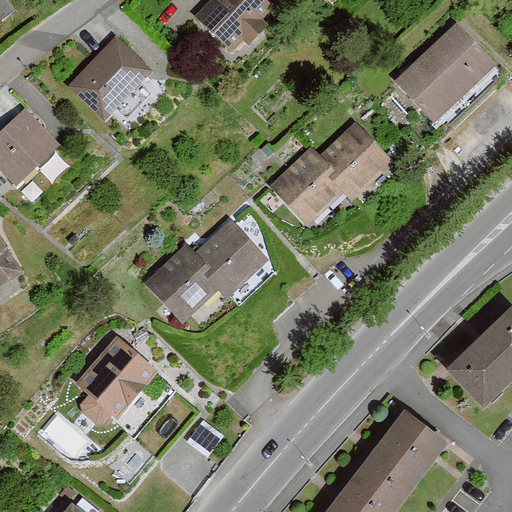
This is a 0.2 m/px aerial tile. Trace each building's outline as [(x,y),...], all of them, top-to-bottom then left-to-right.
[(0,20),(14,11),(5,0),(0,0),(0,25),(1,25),(0,23),(0,20)] [(272,8),(263,0),(211,0),(195,17),(230,51),(241,39),(248,45),(267,25),(261,19),(272,8)] [(495,65),(456,24),(396,83),(435,123),(495,65)] [(150,72),(116,38),(69,86),(103,119),(114,108),(125,119),(150,93),(140,83),(150,72)] [(58,146),(23,109),(0,131),(0,169),(16,186),(58,146)] [(356,122),(317,159),(345,188),(354,198),(393,161),(356,122)] [(345,188),(317,159),(309,150),(269,187),(306,225),(345,188)] [(230,221),(192,257),(220,286),(229,295),(267,259),(230,221)] [(0,287),(22,273),(0,240),(0,298),(1,298),(0,297),(0,287)] [(220,286),(192,257),(184,249),(146,287),(182,323),(220,286)] [(511,310),(447,372),(483,410),(511,382),(511,310)] [(158,372),(117,337),(75,385),(89,396),(82,404),(82,411),(94,422),(103,422),(109,414),(116,420),(158,372)] [(394,511),(446,445),(404,413),(327,511),(394,511)] [(222,437),(203,422),(188,442),(206,457),(222,437)] [(96,511),(82,499),(75,507),(71,504),(64,511),(96,511)]
